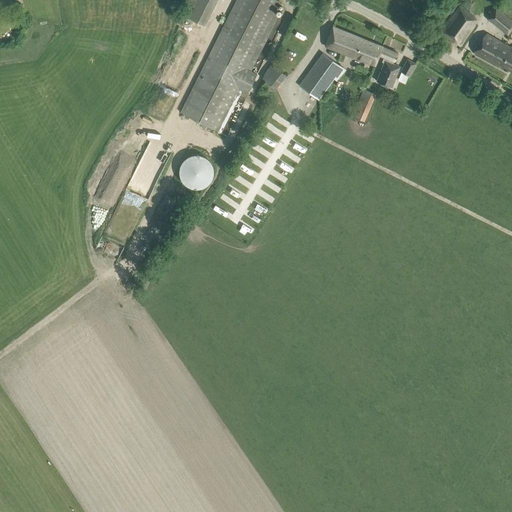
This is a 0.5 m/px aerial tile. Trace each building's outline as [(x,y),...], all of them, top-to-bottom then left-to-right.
[(276,0),(236,0),(180,112),(217,131),(238,89),(247,93),(257,74),(246,69),(280,2),(276,0)] [(189,0),(183,15),(205,26),(217,0),(189,0)] [(18,2),(4,7),(7,15),(21,10),(18,2)] [(447,37),(460,45),(475,25),(471,22),(474,17),(459,6),(440,32),(447,37)] [(489,17),(508,33),(511,27),(511,21),(496,9),(489,17)] [(375,65),(379,55),(382,46),(333,26),(325,45),(326,47),(355,58),(355,57),(375,65)] [(511,48),(510,47),(509,47),(486,34),(475,53),(499,67),(500,65),(511,71),(511,48)] [(379,55),(384,57),(382,62),(384,63),(377,81),(391,87),(394,80),(398,70),(391,68),(394,61),(398,53),(382,46),(379,55)] [(294,81),(319,100),(335,80),(337,82),(346,71),(323,53),(306,76),(301,72),(294,81)] [(401,71),(410,76),(416,64),(407,59),(401,71)] [(263,76),(280,87),(289,73),(272,62),(263,76)] [(352,116),(364,121),(376,94),(363,88),(352,116)] [(347,127),(353,130),(357,121),(351,118),(347,127)] [(179,172),(179,175),(180,178),(182,181),(183,183),(186,185),(189,187),(193,188),(196,188),(199,188),(202,188),(206,186),(208,183),(211,181),(212,177),(213,173),(213,170),(213,166),(211,163),(209,161),(207,158),(205,157),(203,156),(199,154),(195,154),(191,155),(188,156),(185,158),(183,160),(181,162),(180,165),(179,167),(179,170),(179,172)]
